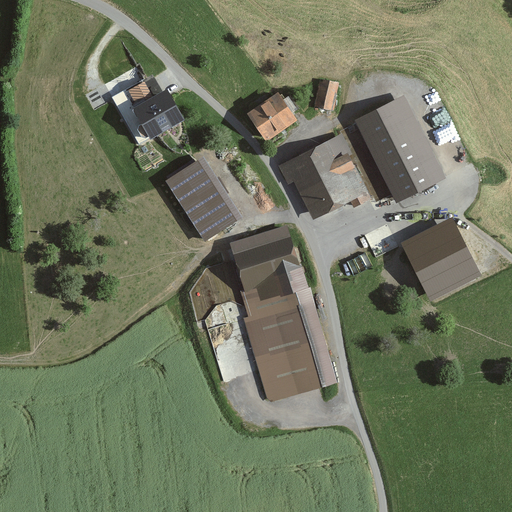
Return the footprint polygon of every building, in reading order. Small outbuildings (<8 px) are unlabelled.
[(337,82),(322,79),(317,105),(332,107),(337,82)] [(136,106),(151,134),(182,117),(167,89),(152,97),(144,81),(130,89),(139,104),(136,106)] [(295,118),(278,93),(249,112),(267,137),(295,118)] [(373,195),(376,200),(393,191),(397,198),(443,175),(404,96),(358,119),(362,127),(282,166),(289,180),(295,177),(313,215),(350,196),(354,205),(373,195)] [(188,187),(216,230),(234,218),(197,162),(177,175),(185,189),(188,187)] [(478,272),(451,218),(405,242),(431,295),(478,272)] [(254,237),(228,244),(245,305),(240,307),(267,404),(333,385),(299,265),(295,266),(286,232),(255,241),(254,237)]
